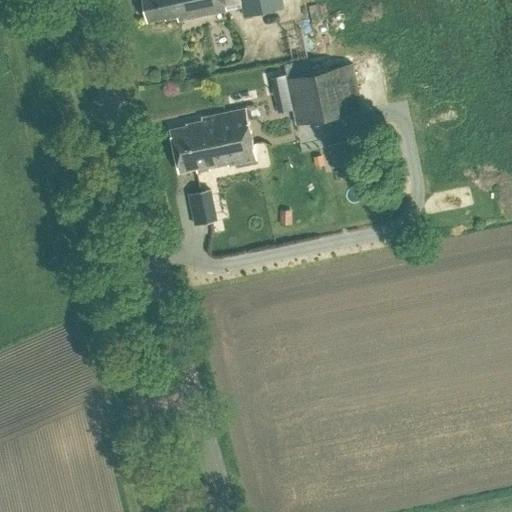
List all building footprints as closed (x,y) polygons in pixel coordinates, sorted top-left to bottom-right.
[(144,0),(148,21),(177,15),(178,21),(226,11),(226,9),(224,0),(144,0)] [(239,0),(241,6),(243,14),(282,6),(280,0),(239,0)] [(276,110),(279,126),(387,104),(378,56),(284,75),(290,107),(276,110)] [(243,111),(201,119),(201,124),(170,130),(179,172),(196,169),(196,173),(253,163),(243,111)] [(211,189),(189,194),(192,206),(213,201),(211,189)]
